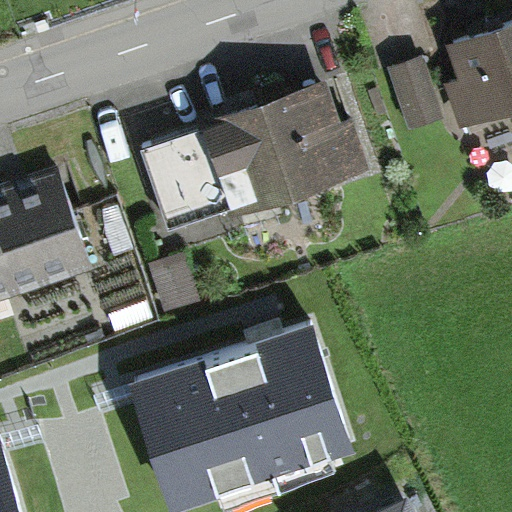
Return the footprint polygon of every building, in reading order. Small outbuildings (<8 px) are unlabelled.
[(460,131),(511,113),(511,19),(497,25),(443,43),(455,81),(444,84),(460,131)] [(410,128),(444,115),(423,58),(389,71),(410,128)] [(367,171),(351,123),(339,127),(325,86),(274,104),(141,150),(169,231),(230,210),(233,217),(367,171)] [(0,300),(91,268),(53,163),(16,176),(0,182),(0,300)] [(186,251),(151,263),(167,311),(202,300),(186,251)] [(349,444),(308,319),(126,379),(168,506),(276,471),(281,485),(332,468),(326,452),(349,444)] [(25,511),(0,436),(0,511),(25,511)] [(412,511),(407,501),(386,511),(412,511)]
